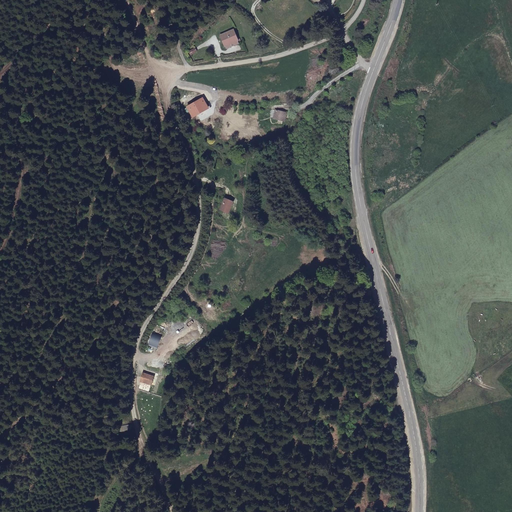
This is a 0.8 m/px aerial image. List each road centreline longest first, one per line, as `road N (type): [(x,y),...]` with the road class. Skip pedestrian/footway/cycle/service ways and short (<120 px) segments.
road 1 (track): [(125,0),(150,53),(181,70),(167,92),(196,185),(199,226),(131,360),(131,406),(173,511)]
road 2 (secondary): [(398,0),(360,110),(355,183),(410,420),(418,511)]
road 3 (residential): [(364,0),(347,22),(278,55),(181,70)]
